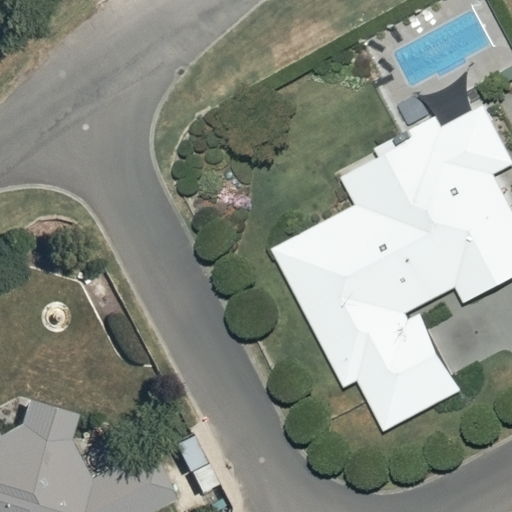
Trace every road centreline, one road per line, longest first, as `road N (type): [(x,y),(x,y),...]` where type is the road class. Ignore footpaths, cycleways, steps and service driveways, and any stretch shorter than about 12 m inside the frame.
road 1 (residential): [(298,511),(79,90)]
road 2 (residential): [(196,0),(79,90)]
